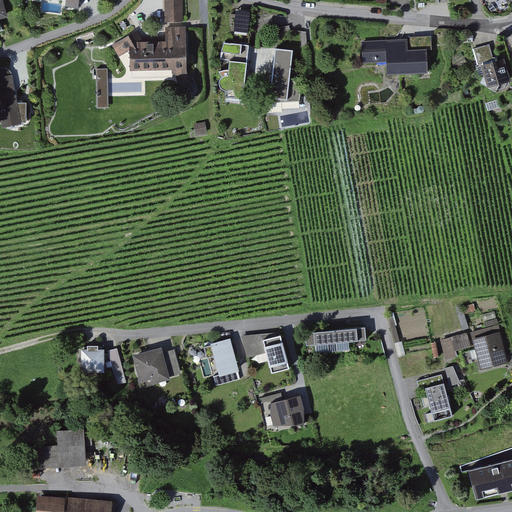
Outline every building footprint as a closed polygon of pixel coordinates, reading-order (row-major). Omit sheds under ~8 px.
[(63,0),(63,6),(78,8),(78,0),(63,0)] [(181,0),(163,0),(164,23),(182,23),(181,0)] [(248,11),(236,9),(234,34),(246,35),(248,11)] [(187,28),(167,28),(168,42),(149,43),(139,43),(134,33),(112,45),(119,57),(128,52),(128,71),(171,70),(171,74),(175,74),(182,95),(193,91),(187,74),(188,74),(187,28)] [(407,51),(406,41),(386,42),(363,43),(363,63),(387,62),(388,74),(429,73),(429,50),(407,51)] [(241,99),(247,46),(239,45),(230,44),(224,97),(241,99)] [(288,100),(293,50),(282,49),(274,48),(269,98),(288,100)] [(492,62),(482,65),(489,87),(509,80),(502,59),(492,62)] [(0,125),(0,126),(19,122),(25,122),(25,103),(17,103),(11,74),(7,69),(0,68),(0,125)] [(107,69),(96,69),(97,108),(108,107),(107,69)] [(194,124),(195,135),(206,133),(204,123),(194,124)] [(335,327),(336,340),(348,339),(366,337),(365,324),(335,327)] [(305,330),(306,343),(315,342),(336,340),(335,327),(305,330)] [(509,362),(501,331),(475,338),(483,369),(509,362)] [(263,337),(261,332),(241,334),(247,356),(266,351),(263,337)] [(266,351),(271,371),(289,366),(281,333),(263,337),(266,351)] [(441,338),(446,359),(458,356),(457,351),(467,348),(463,333),(441,338)] [(240,379),(237,369),(239,368),(230,336),(210,341),(211,342),(203,344),(206,355),(214,353),(219,374),(213,375),(216,385),(240,379)] [(348,339),(336,340),(337,349),(349,348),(348,339)] [(337,349),(336,340),(315,342),(316,351),(337,349)] [(154,381),(170,377),(169,375),(163,351),(161,345),(132,353),(139,378),(139,380),(150,377),(152,382),(154,381)] [(180,372),(174,348),(163,351),(169,375),(180,372)] [(107,350),(82,349),(81,372),(106,373),(107,350)] [(454,364),(445,367),(451,385),(460,383),(454,364)] [(453,415),(443,374),(419,380),(429,421),(453,415)] [(139,378),(138,378),(140,387),(154,383),(154,381),(152,382),(150,377),(139,380),(139,378)] [(304,422),(303,405),(300,393),(270,401),(270,413),(273,423),(304,422)] [(62,468),(88,467),(87,435),(58,437),(59,447),(29,448),(31,482),(63,481),(62,468)] [(511,489),(511,457),(468,469),(475,499),(503,492),(511,489)] [(38,511),(113,511),(114,502),(39,498),(38,511)]
